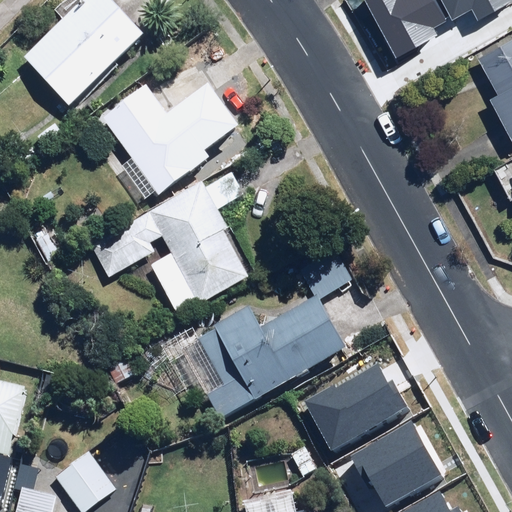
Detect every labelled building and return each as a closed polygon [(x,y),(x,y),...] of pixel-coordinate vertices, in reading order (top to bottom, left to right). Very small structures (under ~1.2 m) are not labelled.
[(147,40),(108,0),(89,0),(25,62),(72,111),(147,40)] [(363,0),(391,55),(434,34),(429,25),(443,18),(433,0),(363,0)] [(440,0),(448,15),(470,4),(476,15),(506,0),(440,0)] [(511,39),(476,60),(496,97),(491,100),(511,138),(511,39)] [(183,76),(150,98),(146,93),(102,123),(129,163),(118,171),(140,204),(153,194),(158,202),(192,178),(173,150),(181,144),(177,137),(209,115),(183,76)] [(233,172),(204,187),(89,247),(106,281),(155,255),(150,246),(165,238),(173,254),(150,266),(178,320),(253,282),(218,214),(247,199),(233,172)] [(338,254),(302,272),(318,302),(353,284),(338,254)] [(217,420),(345,356),(318,303),(261,331),(250,308),(195,335),(191,328),(163,343),(182,380),(194,374),(217,420)] [(137,380),(126,358),(106,367),(116,390),(137,380)] [(298,399),(325,453),(406,412),(395,391),(389,394),(373,362),(298,399)] [(9,460),(26,392),(0,385),(0,498),(4,499),(14,461),(9,460)] [(349,459),(380,511),(440,475),(409,423),(349,459)] [(303,449),(289,457),(304,482),(318,473),(303,449)] [(88,453),(56,480),(82,511),(92,511),(119,490),(88,453)] [(52,511),(56,499),(23,490),(16,511),(52,511)] [(298,511),(294,494),(241,505),(242,511),(298,511)] [(456,511),(455,509),(450,511),(444,511),(435,495),(403,511),(456,511)]
